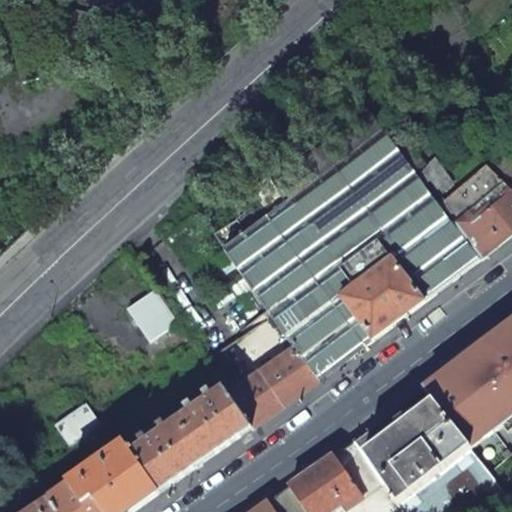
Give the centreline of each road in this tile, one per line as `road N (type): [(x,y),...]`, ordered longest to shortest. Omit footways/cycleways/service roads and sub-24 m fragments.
road 1 (secondary): [(342,0),(0,316)]
road 2 (tertiary): [(198,511),(511,281)]
